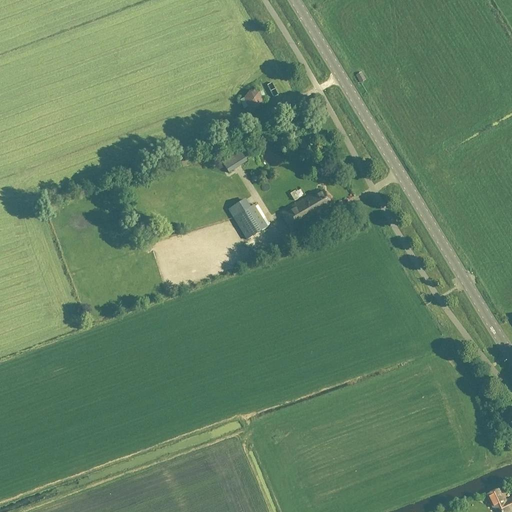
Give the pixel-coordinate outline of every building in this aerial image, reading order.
[(243,100),(247,109),(257,110),(262,102),(259,93),(249,92),(243,100)] [(228,174),(247,162),(240,152),(221,163),(228,174)] [(290,193),(296,203),(302,199),(296,190),(290,193)] [(317,192),(280,214),(291,233),(318,217),(317,215),(332,206),(322,191),(318,194),(317,192)] [(232,219),(246,240),(267,228),(253,206),(232,219)] [(511,511),(511,497),(505,501),(499,489),(486,495),(492,509),(499,509),(500,511),(511,511)]
